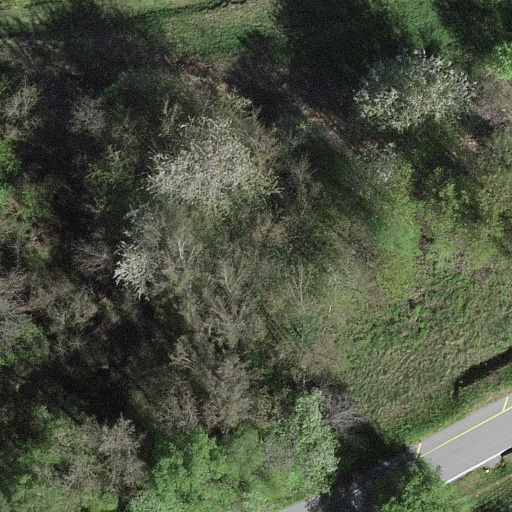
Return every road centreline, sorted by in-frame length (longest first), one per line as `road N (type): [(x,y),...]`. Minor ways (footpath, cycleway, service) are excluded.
road 1 (track): [(511,148),(458,151),(363,135),(183,88),(0,53)]
road 2 (tertiary): [(511,419),(335,511)]
